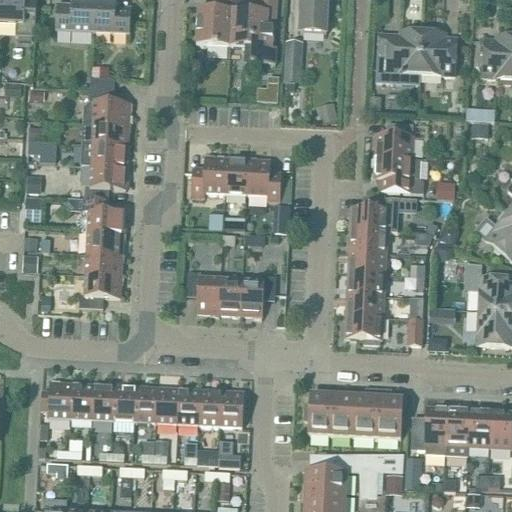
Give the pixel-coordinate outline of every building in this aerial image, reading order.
[(0,0),(0,29),(14,30),(13,40),(17,41),(33,41),(35,0),(0,0)] [(55,8),(54,37),(65,37),(69,38),(93,39),(94,13),(95,1),(94,1),(82,1),(71,0),(70,0),(70,9),(66,9),(55,8)] [(194,50),(229,52),(231,15),(232,0),(214,0),(213,14),(196,13),(194,50)] [(231,15),(229,52),(246,53),(245,66),(275,69),(276,54),(271,54),(272,35),(274,35),(276,0),(258,0),(257,16),(231,15)] [(326,39),(328,0),(301,0),(300,38),(326,39)] [(94,13),(93,39),(113,40),(118,40),(129,41),(131,12),(119,12),(115,11),(115,2),(106,2),(105,2),(104,2),(95,1),(94,13)] [(419,90),(420,79),(422,37),(398,36),(398,40),(388,40),(388,42),(378,42),(377,58),(375,88),(419,90)] [(422,37),(420,79),(454,81),(456,44),(447,43),(447,38),(422,37)] [(482,82),(511,84),(511,41),(494,41),(494,45),(483,45),(482,82)] [(300,89),(303,46),(287,45),(285,88),(286,88),(295,89),(300,89)] [(91,71),(90,83),(107,84),(107,72),(91,71)] [(89,83),(88,94),(100,95),(113,95),(114,85),(107,84),(90,83),(89,83)] [(9,88),(8,100),(20,101),(21,89),(9,88)] [(83,113),(82,129),(128,131),(130,108),(112,108),(113,95),(100,95),(88,94),(88,108),(83,113)] [(29,95),(28,105),(43,106),(44,97),(29,95)] [(370,102),(370,118),(380,118),(380,102),(370,102)] [(333,108),(316,113),(321,129),(338,124),(333,108)] [(466,114),(466,126),(480,127),(480,115),(466,114)] [(375,140),(374,163),(412,164),(413,142),(412,142),(412,130),(387,128),(386,140),(375,140)] [(82,129),(81,149),(127,152),(128,131),(82,129)] [(471,129),(470,143),(487,144),(488,130),(471,129)] [(28,132),(28,145),(45,146),(46,133),(28,132)] [(14,144),(14,156),(21,156),(22,156),(23,145),(21,145),(14,144)] [(79,171),(89,171),(126,173),(127,152),(81,149),(79,171)] [(40,152),(28,151),(27,164),(40,165),(40,152)] [(203,200),(226,201),(228,164),(203,163),(202,179),(191,179),(190,203),(203,204),(203,200)] [(383,197),(409,198),(423,199),(423,186),(419,185),(420,165),(412,164),(374,163),(373,184),(384,185),(383,197)] [(228,164),(226,201),(247,202),(249,165),(228,164)] [(249,165),(247,202),(266,203),(265,207),(278,207),(279,184),(269,183),(270,166),(249,165)] [(84,192),(83,204),(108,205),(108,195),(125,196),(126,173),(89,171),(88,192),(84,192)] [(27,181),(26,198),(41,199),(41,181),(27,181)] [(279,204),(279,207),(289,208),(290,208),(290,200),(291,184),(290,184),(280,183),(280,187),(279,204)] [(437,186),(436,204),(453,205),(454,187),(437,186)] [(26,202),(25,225),(40,226),(41,203),(26,202)] [(352,214),(351,235),(399,238),(400,205),(364,203),(363,215),(352,214)] [(85,237),(85,238),(123,240),(124,217),(107,216),(108,205),(83,204),(82,217),(86,217),(86,218),(83,219),(81,220),(79,222),(77,224),(77,227),(77,230),(78,232),(80,235),(82,236),(85,237)] [(272,238),(287,239),(288,211),(274,210),(272,238)] [(485,229),(479,237),(488,245),(511,264),(511,223),(508,220),(499,232),(496,236),(486,228),(485,229)] [(222,223),(222,235),(244,236),(244,224),(222,223)] [(429,228),(425,239),(432,242),(437,231),(429,228)] [(444,230),(438,245),(453,251),(459,237),(444,230)] [(351,235),(350,257),(384,259),(385,238),(399,239),(399,238),(351,235)] [(85,238),(84,259),(122,261),(123,240),(85,238)] [(428,253),(432,242),(425,239),(420,250),(428,253)] [(221,241),(220,250),(233,251),(234,242),(221,241)] [(250,241),(250,251),(263,251),(264,241),(251,241),(250,241)] [(24,243),(23,255),(25,255),(37,255),(37,244),(26,243),(24,243)] [(40,245),(39,257),(57,257),(57,247),(49,247),(49,245),(40,245)] [(433,257),(433,260),(437,265),(448,265),(453,261),(452,255),(448,250),(436,249),(435,252),(433,257)] [(350,257),(349,279),(382,280),(384,259),(350,257)] [(84,259),(83,280),(121,283),(122,261),(84,259)] [(23,261),(22,277),(32,277),(37,277),(37,261),(30,261),(23,261)] [(417,270),(416,282),(424,282),(424,270),(417,270)] [(195,320),(220,321),(222,284),(199,283),(199,278),(186,278),(185,302),(195,302),(195,320)] [(349,279),(348,300),(381,302),(382,280),(349,279)] [(120,305),(121,283),(83,280),(82,301),(78,301),(77,314),(102,315),(102,304),(120,305)] [(242,285),(240,322),(261,323),(262,306),(273,306),(274,283),(261,282),(260,286),(242,285)] [(423,294),(424,282),(416,282),(415,294),(423,294)] [(222,284),(220,321),(240,322),(242,285),(222,284)] [(511,285),(481,284),(480,317),(511,318),(511,285)] [(348,300),(347,322),(380,324),(381,302),(348,300)] [(49,316),(50,301),(41,301),(40,316),(49,316)] [(414,313),(413,325),(422,326),(422,313),(414,313)] [(511,350),(511,342),(511,341),(511,318),(480,317),(478,348),(511,350)] [(346,342),(363,343),(363,350),(377,350),(378,344),(379,344),(380,324),(347,322),(346,342)] [(420,351),(422,326),(413,325),(409,325),(408,350),(420,351)] [(428,342),(427,356),(446,356),(447,343),(428,342)] [(47,417),(47,425),(69,426),(71,389),(48,387),(48,397),(40,396),(39,416),(47,417)] [(71,389),(69,426),(90,427),(92,390),(71,389)] [(92,390),(90,427),(111,428),(113,391),(92,390)] [(113,391),(111,428),(133,429),(134,392),(113,391)] [(134,392),(133,429),(154,430),(156,393),(134,392)] [(156,393),(154,430),(176,431),(178,394),(156,393)] [(178,394),(176,431),(197,432),(199,395),(178,394)] [(199,395),(197,432),(218,433),(220,396),(199,395)] [(356,402),(354,443),(375,445),(378,395),(365,395),(365,402),(356,402)] [(378,395),(375,445),(400,446),(402,403),(390,402),(390,396),(378,395)] [(220,396),(218,433),(241,434),(243,397),(220,396)] [(308,441),(331,442),(333,401),(310,399),(309,412),(304,412),(304,427),(309,427),(308,441)] [(333,401),(331,442),(354,443),(356,402),(333,401)] [(412,422),(410,455),(425,456),(425,460),(445,461),(446,451),(447,441),(447,433),(448,417),(448,413),(426,412),(425,423),(412,422)] [(446,451),(445,461),(446,461),(466,462),(467,452),(468,452),(468,441),(469,433),(470,414),(448,413),(448,417),(447,433),(447,441),(446,451)] [(468,441),(468,452),(489,453),(490,433),(491,416),(470,414),(469,433),(468,441)] [(490,433),(489,453),(511,454),(511,443),(511,416),(491,416),(490,433)] [(156,445),(155,459),(166,460),(167,446),(156,445)] [(112,446),(112,458),(123,458),(123,451),(119,447),(112,446)] [(146,450),(145,460),(140,460),(140,469),(152,469),(153,460),(153,450),(146,450)] [(195,462),(195,471),(207,472),(208,454),(197,454),(196,462),(195,462)] [(55,464),(66,465),(67,456),(55,455),(55,464)] [(67,456),(66,465),(80,466),(80,456),(67,456)] [(98,466),(109,467),(110,458),(98,457),(98,466)] [(110,458),(109,467),(122,468),(123,459),(110,458)] [(153,460),(152,469),(165,470),(165,461),(153,460)] [(220,460),(219,472),(239,472),(239,461),(220,460)] [(309,477),(346,479),(358,478),(360,504),(376,504),(377,479),(393,479),(403,479),(403,460),(310,461),(309,470),(309,477)] [(183,471),(195,471),(195,462),(183,462),(183,471)] [(58,470),(45,469),(45,478),(58,479),(58,470)] [(76,480),(87,481),(88,471),(76,471),(76,480)] [(88,471),(87,481),(100,481),(101,472),(88,471)] [(120,482),(130,483),(130,474),(119,473),(118,482),(120,482)] [(130,474),(130,483),(143,483),(143,474),(130,474)] [(161,484),(173,485),(173,476),(161,475),(161,484)] [(173,476),(173,485),(185,486),(186,476),(173,476)] [(203,486),(216,487),(216,478),(203,477),(203,486)] [(305,477),(304,497),(345,500),(346,479),(309,477),(305,477)] [(216,478),(216,487),(217,487),(228,488),(228,479),(216,478)] [(386,481),(385,500),(402,500),(403,479),(393,479),(393,481),(386,481)] [(475,493),(487,493),(499,494),(499,481),(476,480),(475,493)] [(405,481),(405,492),(419,493),(419,482),(405,481)] [(129,502),(130,483),(120,482),(119,502),(129,502)] [(444,488),(444,496),(456,497),(456,489),(456,485),(445,484),(444,488)] [(227,505),(228,488),(217,487),(216,505),(227,505)] [(432,496),(444,496),(444,488),(432,488),(432,496)] [(304,497),(303,511),(344,511),(345,500),(304,497)] [(466,498),(466,511),(473,511),(478,511),(479,499),(466,498)] [(432,501),(430,506),(432,511),(434,511),(439,511),(442,511),(444,506),(442,501),(437,499),(432,501)]
